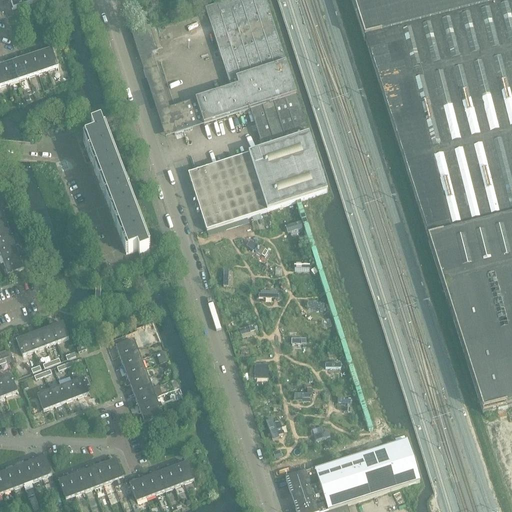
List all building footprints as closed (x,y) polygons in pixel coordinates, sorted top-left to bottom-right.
[(30,0),(11,0),(10,0),(13,10),(32,4),(30,0)] [(231,90),(195,102),(204,127),(250,112),(263,151),(309,136),(296,97),(286,66),(265,0),(236,0),(205,10),(231,90)] [(511,0),(351,0),(364,42),(366,42),(366,43),(366,44),(369,53),(405,167),(406,169),(428,238),(429,241),(429,242),(428,242),(443,290),(483,414),(511,406),(511,0)] [(150,28),(136,32),(144,58),(158,53),(150,28)] [(52,50),(42,54),(48,73),(58,69),(52,50)] [(42,54),(32,57),(38,76),(48,73),(42,54)] [(32,57),(23,60),(29,79),(38,76),(32,57)] [(23,60),(13,63),(19,82),(29,79),(23,60)] [(13,63),(3,66),(9,85),(19,82),(13,63)] [(3,66),(0,67),(0,88),(9,85),(3,66)] [(184,105),(166,111),(175,136),(192,130),(184,105)] [(85,141),(83,142),(126,255),(128,255),(137,251),(139,257),(149,253),(148,250),(150,249),(124,182),(129,180),(127,174),(122,176),(103,125),(91,129),(94,137),(85,141)] [(263,151),(188,175),(197,204),(258,184),(292,174),(318,165),(309,136),(263,151)] [(198,205),(195,206),(197,213),(200,212),(207,233),(234,224),(327,194),(318,165),(292,174),(258,184),(197,204),(198,205)] [(301,224),(285,228),(287,235),(303,230),(301,224)] [(6,225),(0,227),(0,240),(11,236),(6,225)] [(11,236),(0,240),(0,253),(15,248),(11,236)] [(250,243),(247,248),(264,259),(268,253),(250,243)] [(15,248),(0,253),(0,256),(3,265),(19,259),(15,248)] [(24,271),(19,259),(3,265),(8,277),(24,271)] [(63,324),(51,329),(57,345),(69,340),(63,324)] [(239,331),(241,336),(255,333),(253,328),(239,331)] [(51,329),(40,333),(46,349),(57,345),(51,329)] [(40,333),(28,337),(34,353),(46,349),(40,333)] [(28,337),(16,342),(22,358),(34,353),(28,337)] [(116,349),(119,358),(138,351),(134,342),(116,349)] [(119,358),(123,368),(141,361),(138,351),(119,358)] [(163,353),(156,355),(160,365),(166,362),(163,353)] [(141,361),(123,368),(126,377),(145,370),(141,361)] [(254,366),(254,381),(268,381),(268,367),(254,366)] [(126,377),(130,387),(148,380),(145,370),(126,377)] [(11,378),(0,382),(6,398),(18,394),(11,378)] [(83,379),(72,384),(78,400),(89,395),(83,379)] [(130,387),(134,396),(152,389),(148,380),(130,387)] [(72,384),(60,388),(66,404),(78,400),(72,384)] [(60,388),(49,393),(55,409),(66,404),(60,388)] [(152,389),(134,396),(137,406),(156,399),(152,389)] [(49,393),(37,397),(43,413),(55,409),(49,393)] [(137,406),(141,415),(159,408),(156,399),(137,406)] [(159,408),(141,415),(144,425),(163,418),(159,408)] [(272,421),(266,423),(273,442),(279,440),(279,438),(284,435),(280,424),(278,424),(275,425),(274,426),(272,421)] [(319,436),(313,437),(315,443),(330,438),(328,433),(323,434),(322,429),(317,430),(319,436)] [(310,472),(286,480),(291,496),(290,496),(293,507),(294,507),(295,511),(349,511),(348,507),(401,489),(420,483),(406,441),(377,451),(362,456),(310,472)] [(45,459),(35,462),(42,481),(52,477),(45,459)] [(116,461),(106,465),(113,483),(123,480),(116,461)] [(35,462),(26,466),(33,484),(42,481),(35,462)] [(187,464),(177,468),(184,486),(194,482),(187,464)] [(106,465),(97,469),(104,487),(113,483),(106,465)] [(26,466),(16,469),(23,488),(33,484),(26,466)] [(177,468),(168,471),(175,489),(184,486),(177,468)] [(16,469),(7,473),(14,491),(23,488),(16,469)] [(97,469),(87,472),(94,491),(104,487),(97,469)] [(168,471),(158,475),(165,493),(175,489),(168,471)] [(87,472),(78,476),(85,494),(94,491),(87,472)] [(7,473),(0,475),(0,484),(4,495),(14,491),(7,473)] [(158,475),(149,478),(156,497),(165,493),(158,475)] [(78,476),(68,479),(75,498),(85,494),(78,476)] [(149,478),(139,482),(146,500),(156,497),(149,478)] [(68,479),(59,483),(65,501),(75,498),(68,479)] [(139,482),(130,486),(137,504),(146,500),(139,482)]
